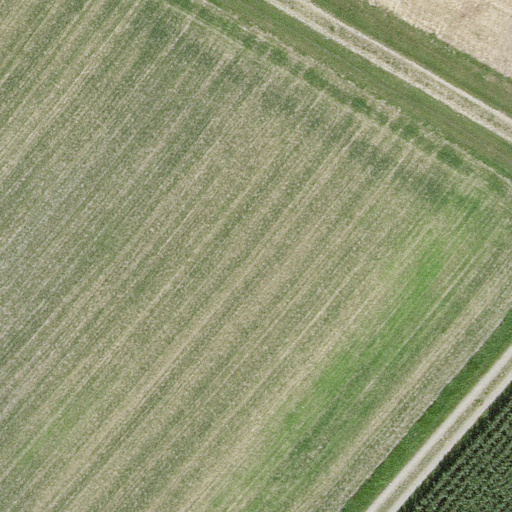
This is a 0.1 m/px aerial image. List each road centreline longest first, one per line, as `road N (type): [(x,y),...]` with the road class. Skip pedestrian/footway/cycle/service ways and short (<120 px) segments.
road 1 (track): [(511,134),(278,0)]
road 2 (track): [(374,511),(511,352)]
